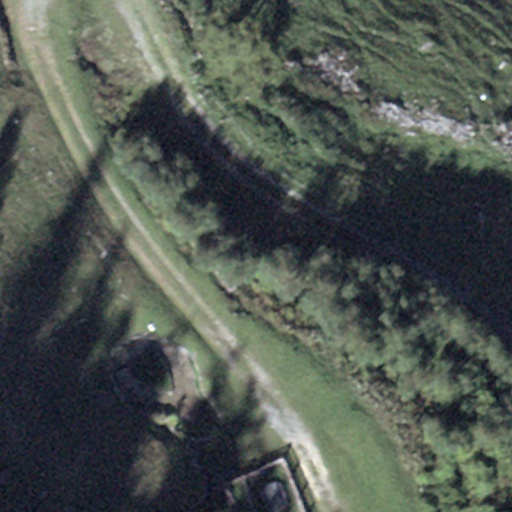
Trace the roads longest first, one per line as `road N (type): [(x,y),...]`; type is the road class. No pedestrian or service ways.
road 1 (track): [(339,511),(294,422),(119,209),(44,68),(33,20),(39,0)]
road 2 (track): [(126,0),(195,112),(281,192),(429,282),(511,345)]
